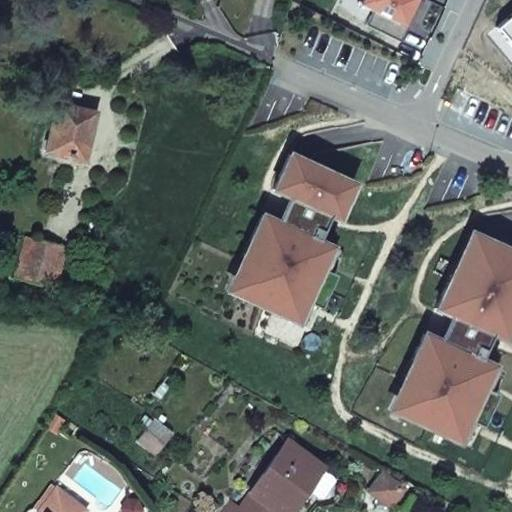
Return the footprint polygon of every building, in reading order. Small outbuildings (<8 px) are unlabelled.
[(361,36),(396,53),(408,28),(403,25),(399,23),(406,8),(410,10),(415,0),(367,0),(367,2),(364,1),(357,16),(368,21),(361,36)] [(403,25),(410,10),(406,8),(399,23),(403,25)] [(92,109),(53,103),(43,151),(72,156),(82,159),(92,109)] [(288,153),(224,289),(298,324),(308,302),(316,306),(331,273),(323,269),(333,247),(315,239),(335,197),(343,201),(352,182),(288,153)] [(386,410),(460,443),(470,422),(478,426),(493,393),(485,389),(495,368),(477,359),(489,333),(507,342),(511,332),(511,252),(469,232),(434,307),(448,315),(436,340),(422,333),(386,410)] [(53,283),(63,245),(46,241),(23,235),(12,274),(53,283)] [(62,421),(51,413),(44,423),(55,431),(62,421)] [(130,432),(139,440),(154,422),(144,414),(130,432)] [(154,422),(139,440),(138,441),(153,454),(169,434),(154,422)] [(289,511),(306,490),(304,488),(320,467),(284,441),(236,506),(229,502),(222,511),(289,511)] [(383,472),(369,491),(391,508),(405,489),(383,472)] [(77,511),(81,506),(57,489),(39,511),(77,511)]
